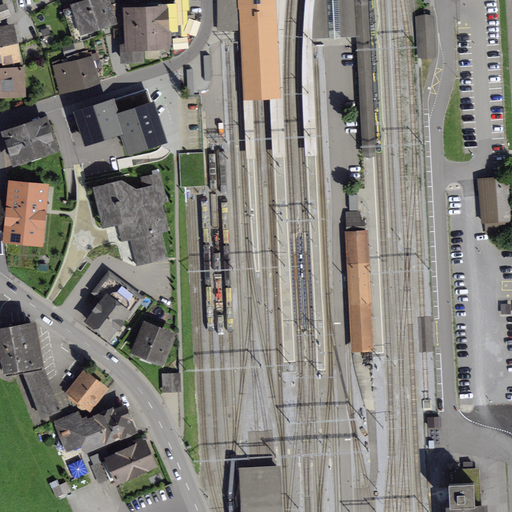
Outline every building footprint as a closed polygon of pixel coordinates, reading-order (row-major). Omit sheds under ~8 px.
[(106,6),(103,0),(93,0),(78,5),(77,1),(64,5),(76,41),(99,33),(96,24),(116,18),(115,3),(106,6)] [(216,0),(217,31),(240,30),(239,19),(239,13),(238,0),(216,0)] [(275,0),(238,0),(239,13),(239,19),(240,30),(243,100),(252,100),(271,99),(282,98),(280,73),(275,0)] [(303,107),(305,156),(317,155),(312,47),(312,39),(312,23),(313,9),(314,0),(305,0),(304,8),(303,25),(303,37),(302,59),(302,81),(303,107)] [(354,0),(314,0),(313,9),(312,23),(312,39),(357,37),(354,0)] [(354,0),(357,37),(363,157),(374,156),(366,0),(354,0)] [(148,12),(148,4),(121,5),(124,60),(126,60),(129,61),(132,61),(136,61),(138,60),(141,59),(140,43),(164,42),(162,12),(148,12)] [(418,17),(420,57),(434,56),(432,17),(427,17),(418,17)] [(0,49),(2,58),(3,64),(17,61),(10,27),(0,29),(0,49)] [(65,56),(76,52),(73,44),(62,47),(65,56)] [(60,88),(85,81),(78,57),(77,52),(65,56),(66,61),(54,64),(55,69),(54,69),(60,88)] [(96,83),(96,82),(89,58),(92,57),(91,54),(78,57),(85,81),(87,86),(96,83)] [(0,92),(23,92),(23,81),(24,81),(23,67),(11,67),(11,70),(0,70),(0,92)] [(109,118),(112,134),(123,132),(124,136),(166,128),(159,94),(117,103),(120,116),(109,118)] [(285,157),(282,98),(271,99),(273,158),(285,157)] [(252,100),(243,100),(246,159),(255,158),(252,100)] [(102,125),(97,110),(85,114),(84,110),(63,117),(66,126),(63,126),(66,135),(69,134),(72,144),(93,137),(90,128),(102,125)] [(18,158),(58,144),(52,125),(44,128),(42,123),(10,134),(18,158)] [(94,149),(92,144),(71,151),(73,156),(94,149)] [(180,154),(182,186),(204,185),(202,153),(180,154)] [(155,255),(166,253),(161,232),(164,231),(161,219),(165,218),(160,197),(165,196),(160,173),(147,176),(149,186),(137,189),(122,180),(105,184),(103,188),(97,189),(98,195),(96,199),(100,216),(104,218),(105,224),(111,223),(114,225),(131,221),(135,237),(130,238),(135,257),(140,255),(142,264),(156,261),(155,255)] [(483,222),(511,219),(511,203),(510,177),(480,179),(483,222)] [(41,239),(46,186),(11,183),(10,200),(9,200),(6,235),(41,239)] [(359,212),(348,213),(348,231),(363,231),(363,221),(359,221),(359,212)] [(354,344),(369,344),(364,234),(350,234),(354,344)] [(48,272),(49,264),(38,263),(37,271),(48,272)] [(104,330),(109,334),(126,312),(130,315),(142,299),(108,272),(93,291),(104,300),(89,319),(96,324),(93,327),(101,333),(104,330)] [(511,314),(511,304),(501,304),(501,314),(511,314)] [(160,359),(169,336),(155,330),(157,325),(150,322),(148,327),(147,326),(137,349),(160,359)] [(45,415),(58,410),(52,396),(42,369),(43,369),(35,328),(27,329),(26,323),(1,328),(3,336),(0,336),(0,345),(5,372),(27,368),(28,373),(45,415)] [(86,408),(102,388),(84,372),(77,380),(80,382),(70,395),(86,408)] [(179,390),(179,375),(164,375),(164,390),(179,390)] [(111,411),(97,417),(107,440),(133,429),(124,408),(112,413),(111,411)] [(95,445),(107,440),(97,417),(83,423),(79,414),(73,417),(72,415),(58,421),(68,446),(91,436),(95,445)] [(441,417),(427,417),(427,428),(441,427),(441,417)] [(108,476),(111,475),(115,473),(117,476),(116,477),(116,479),(117,478),(118,480),(153,465),(143,443),(110,458),(106,450),(98,454),(108,476)] [(100,480),(108,476),(98,454),(92,457),(96,465),(94,466),(100,479),(100,480)] [(279,511),(277,467),(241,470),(243,511),(279,511)] [(450,511),(481,511),(481,505),(475,505),(473,470),(448,471),(450,511)] [(66,498),(61,488),(55,491),(60,501),(66,498)]
